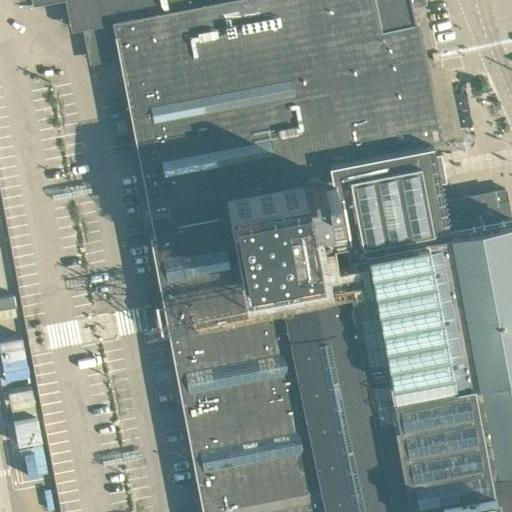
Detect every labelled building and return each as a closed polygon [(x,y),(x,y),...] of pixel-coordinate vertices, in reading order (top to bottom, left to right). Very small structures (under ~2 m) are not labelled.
[(31,0),(32,2),(42,0),(109,0),(112,17),(111,18),(153,230),(148,231),(162,300),(142,304),(148,333),(167,329),(202,511),(511,511),(511,217),(511,215),(508,198),(507,198),(506,188),(493,190),(440,200),(437,183),(446,181),(441,153),(432,155),(428,138),(441,136),(417,19),(414,20),(409,0),(31,0)] [(13,293),(0,295),(0,307),(15,305),(13,293)] [(17,311),(0,313),(0,343),(22,339),(17,311)] [(23,342),(0,346),(0,353),(4,376),(28,371),(23,342)] [(31,385),(7,389),(13,418),(36,413),(31,385)] [(36,416),(13,422),(16,432),(39,426),(36,416)] [(39,428),(15,433),(18,444),(42,439),(39,428)] [(33,449),(24,451),(28,475),(38,473),(33,449)]
